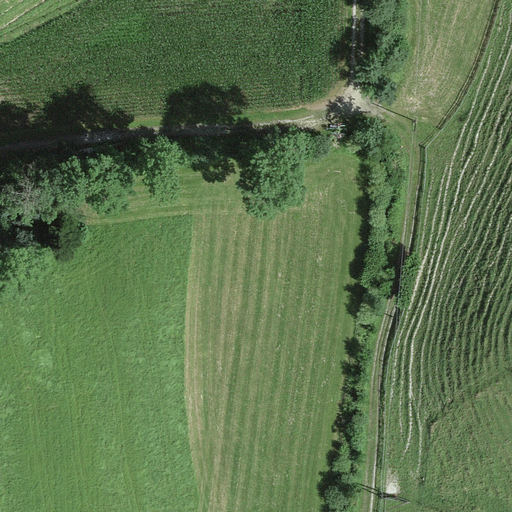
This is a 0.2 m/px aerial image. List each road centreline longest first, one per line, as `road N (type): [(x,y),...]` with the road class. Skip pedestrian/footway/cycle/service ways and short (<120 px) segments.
road 1 (track): [(358,95),(400,133),(413,158),(367,511)]
road 2 (track): [(0,158),(332,123),(358,95)]
